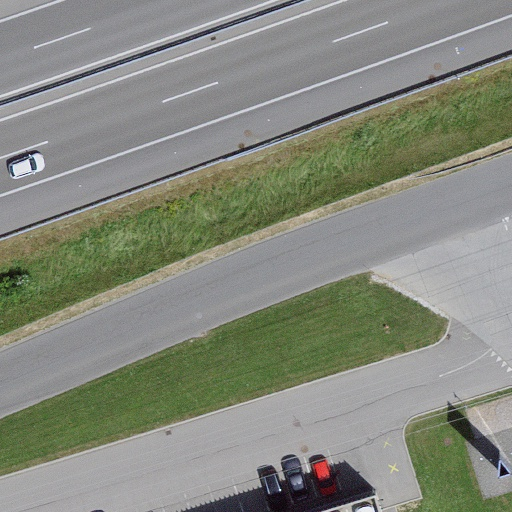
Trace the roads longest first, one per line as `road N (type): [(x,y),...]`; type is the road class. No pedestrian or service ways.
road 1 (unclassified): [(0,386),(357,235),(511,180)]
road 2 (motorway): [(0,156),(444,0)]
road 3 (motorway): [(169,0),(0,59)]
